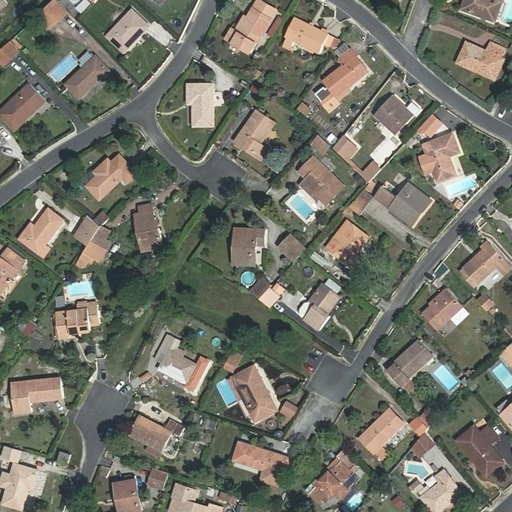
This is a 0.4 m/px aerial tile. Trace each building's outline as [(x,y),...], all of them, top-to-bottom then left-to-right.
[(53,25),(69,10),(59,0),(55,0),(41,13),(53,25)] [(239,33),(235,30),(233,28),(227,38),(248,52),(275,10),(260,0),(248,19),(239,33)] [(471,0),(464,0),(462,8),(467,10),(471,0)] [(471,0),(467,10),(483,16),(489,0),(471,0)] [(489,0),(483,16),(493,21),(501,1),(499,0),(489,0)] [(149,25),(133,10),(109,36),(125,52),(149,25)] [(244,16),(235,30),(239,33),(248,19),(244,16)] [(295,21),(289,19),(279,44),(287,48),(291,39),(321,52),(329,32),(297,18),(295,21)] [(18,50),(10,42),(0,51),(0,60),(3,64),(18,50)] [(340,56),(349,46),(344,42),(335,51),(340,56)] [(469,54),(465,64),(496,79),(505,58),(502,57),(505,49),(492,43),(489,51),(468,42),(464,52),(469,54)] [(339,94),(350,86),(369,70),(351,48),(340,58),(345,65),(326,81),(336,92),(339,94)] [(60,89),(63,92),(69,86),(81,98),(109,71),(95,55),(93,56),(91,54),(88,51),(79,59),(82,62),(80,64),(83,68),(60,89)] [(459,62),(465,64),(469,54),(464,52),(459,62)] [(256,68),(250,78),(257,81),(262,72),(256,68)] [(215,124),(213,82),(188,84),(190,104),(195,104),(196,125),(215,124)] [(0,115),(14,131),(36,110),(33,106),(43,97),(30,84),(0,110),(0,115)] [(336,92),(334,93),(339,99),(351,88),(350,86),(339,94),(336,92)] [(341,102),(339,99),(334,93),(324,102),(332,111),(341,102)] [(392,96),(376,114),(397,135),(414,116),(407,110),(392,96)] [(33,106),(36,110),(46,101),(43,97),(33,106)] [(303,101),(297,109),(307,116),(313,108),(303,101)] [(420,111),(412,104),(407,110),(414,116),(420,111)] [(250,145),(248,149),(264,159),(271,149),(262,143),(276,122),(258,110),(239,138),(250,145)] [(461,121),(449,113),(446,119),(457,126),(461,121)] [(432,115),(421,126),(430,134),(441,123),(432,115)] [(322,132),(314,141),(325,151),(334,142),(322,132)] [(357,143),(346,132),(336,144),(345,154),(357,143)] [(453,132),(424,143),(428,153),(434,170),(438,180),(457,173),(450,155),(460,151),(453,132)] [(237,142),(248,149),(250,145),(239,138),(237,142)] [(345,154),(349,158),(361,147),(357,143),(345,154)] [(404,145),(395,157),(403,164),(413,152),(404,145)] [(428,153),(420,155),(426,172),(434,170),(428,153)] [(137,172),(121,154),(112,162),(109,158),(96,171),(99,175),(88,185),(102,198),(125,177),(128,180),(137,172)] [(307,178),(304,180),(321,198),(326,205),(345,187),(315,156),(300,170),(307,178)] [(381,169),(375,164),(365,175),(370,181),(381,169)] [(321,198),(304,180),(300,184),(316,202),(321,198)] [(414,227),(424,214),(419,210),(429,197),(410,182),(398,197),(384,187),(376,198),(414,227)] [(373,195),(363,187),(346,206),(356,213),(373,195)] [(419,210),(424,214),(434,201),(429,197),(419,210)] [(158,229),(157,220),(154,203),(139,206),(140,214),(137,215),(145,253),(166,248),(163,229),(158,229)] [(40,252),(65,220),(51,208),(36,227),(32,223),(22,237),(40,252)] [(103,223),(110,216),(104,210),(96,217),(103,223)] [(96,217),(91,213),(79,233),(91,241),(93,239),(102,225),(103,223),(96,217)] [(370,236),(354,223),(344,237),(338,233),(328,246),(357,268),(364,258),(358,253),(370,236)] [(112,230),(102,225),(93,239),(108,248),(110,242),(107,240),(112,230)] [(240,244),(238,265),(258,266),(259,244),(267,244),(268,229),(236,227),(235,244),(240,244)] [(303,247),(290,234),(279,247),(293,259),(303,247)] [(89,260),(93,263),(96,258),(101,261),(109,249),(108,248),(93,239),(91,241),(82,255),(89,260)] [(511,270),(511,264),(492,242),(459,272),(475,290),(499,268),(506,275),(511,270)] [(9,245),(1,255),(19,269),(27,259),(9,245)] [(0,293),(19,269),(1,255),(0,256),(0,293)] [(78,262),(83,266),(86,265),(89,260),(82,255),(78,262)] [(134,268),(131,275),(136,278),(140,272),(134,268)] [(340,295),(324,283),(307,308),(311,310),(305,319),(320,330),(331,315),(327,312),(340,295)] [(261,298),(272,307),(281,296),(271,287),(261,298)] [(438,330),(464,307),(447,287),(440,294),(443,296),(423,314),(438,330)] [(486,292),(477,299),(486,311),(496,303),(486,292)] [(56,306),(65,306),(65,295),(56,296),(56,306)] [(82,313),(58,315),(60,341),(72,339),(71,336),(82,334),(94,333),(94,327),(101,326),(99,305),(91,305),(92,312),(82,313)] [(172,350),(177,339),(169,334),(157,358),(165,362),(162,368),(189,382),(199,364),(172,350)] [(412,377),(436,356),(420,338),(396,359),(398,362),(389,371),(410,393),(419,385),(412,377)] [(511,342),(503,351),(511,362),(511,361),(511,342)] [(240,355),(232,351),(224,366),(232,370),(240,355)] [(508,365),(511,362),(503,351),(499,355),(508,365)] [(255,410),(251,412),(256,421),(278,410),(256,364),(233,376),(243,397),(248,395),(255,410)] [(65,398),(63,378),(13,384),(16,413),(34,411),(33,402),(65,398)] [(287,383),(277,388),(281,395),(291,390),(287,383)] [(243,397),(251,412),(255,410),(248,395),(243,397)] [(498,409),(503,414),(511,406),(511,405),(508,400),(498,409)] [(291,419),(294,410),(284,405),(280,413),(291,419)] [(511,406),(503,414),(511,425),(511,406)] [(429,408),(425,413),(435,423),(439,419),(429,408)] [(375,453),(405,423),(392,409),(362,438),(375,453)] [(435,423),(425,413),(419,418),(420,419),(430,429),(435,423)] [(140,415),(134,429),(138,431),(145,417),(140,415)] [(138,431),(134,429),(131,435),(162,451),(170,433),(181,438),(186,428),(171,420),(166,429),(145,417),(138,431)] [(202,427),(216,429),(217,420),(204,418),(202,427)] [(430,429),(420,419),(411,428),(422,439),(427,433),(430,429)] [(493,465),(497,469),(505,461),(490,444),(497,438),(488,427),(480,433),(475,426),(459,439),(486,471),(493,465)] [(419,442),(428,452),(437,445),(427,433),(422,439),(419,442)] [(281,455),(240,441),(234,459),(266,471),(275,473),(271,482),(282,486),(292,459),(281,455)] [(0,455),(10,459),(14,447),(0,442),(0,455)] [(421,458),(428,452),(419,442),(413,449),(421,458)] [(61,451),(59,461),(69,464),(72,454),(61,451)] [(310,494),(327,510),(338,498),(340,500),(349,490),(343,485),(355,473),(352,470),(357,465),(345,454),(339,459),(341,461),(316,487),(310,494)] [(0,464),(8,466),(10,459),(0,455),(0,464)] [(339,459),(338,458),(313,484),(316,487),(341,461),(339,459)] [(39,471),(16,464),(4,503),(22,509),(28,487),(34,489),(39,471)] [(489,475),(497,469),(493,465),(486,471),(489,475)] [(150,486),(164,491),(170,474),(156,469),(150,486)] [(447,500),(460,489),(443,470),(435,477),(439,482),(421,499),(433,511),(439,511),(450,504),(447,500)] [(127,482),(138,479),(137,471),(125,474),(127,482)] [(127,482),(123,483),(126,497),(119,499),(122,511),(130,511),(145,509),(138,479),(127,482)] [(116,484),(119,499),(126,497),(123,483),(116,484)] [(183,498),(178,511),(222,511),(224,507),(214,504),(212,508),(193,502),(197,490),(179,484),(175,496),(183,498)] [(463,492),(460,489),(447,500),(450,504),(463,492)] [(353,494),(340,508),(344,511),(352,511),(362,502),(353,494)] [(174,511),(178,511),(183,498),(175,496),(171,511),(174,511)]
